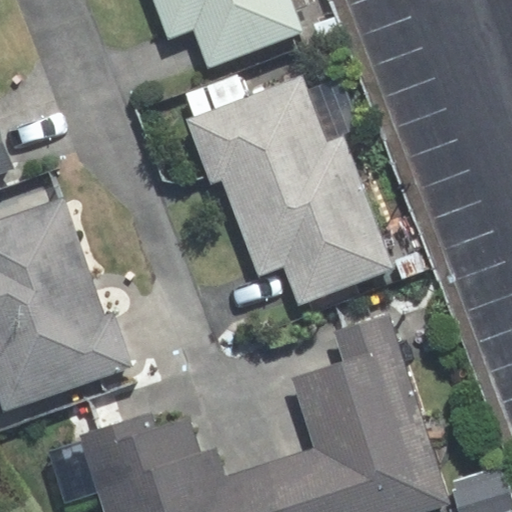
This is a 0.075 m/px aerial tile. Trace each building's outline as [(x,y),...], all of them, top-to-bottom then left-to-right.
[(169,0),(185,40),(209,32),(224,70),(319,34),(305,0),(169,0)] [(302,75),(185,119),(210,185),(222,181),(258,276),(283,267),(298,306),(395,269),(344,135),(327,142),(302,75)] [(0,181),(29,172),(9,117),(0,120),(0,181)] [(0,355),(4,354),(25,413),(149,370),(130,316),(120,319),(78,201),(0,227),(0,355)] [(419,251),(394,261),(402,280),(427,270),(419,251)] [(306,381),(328,450),(267,471),(280,511),(449,511),(466,507),(402,318),(350,335),(360,363),(306,381)] [(166,416),(57,451),(77,509),(116,495),(121,511),(280,511),(267,471),(241,479),(232,449),(216,455),(205,421),(172,432),(166,416)]
